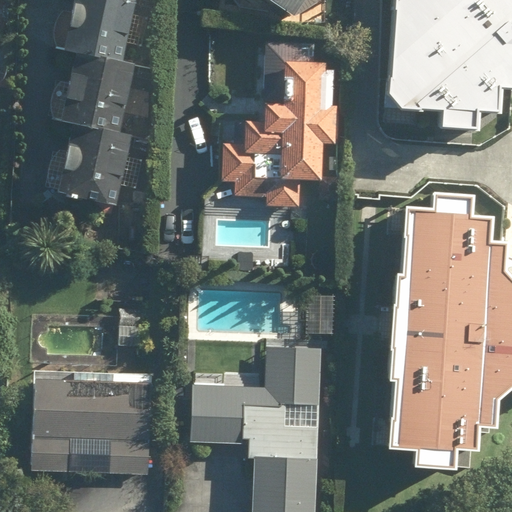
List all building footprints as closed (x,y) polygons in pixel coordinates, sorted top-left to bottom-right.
[(72,0),(58,51),(122,62),(135,0),(72,0)] [(264,0),(290,16),(299,0),(264,0)] [(511,0),(385,0),(380,94),(393,108),(434,108),(434,129),(470,131),(472,112),(493,113),(491,90),(510,90),(511,62),(511,61),(511,0)] [(312,62),(313,44),(265,41),(260,120),(237,119),(236,145),(221,144),(218,181),(234,182),(233,196),(266,198),(265,205),(300,207),(301,181),(317,182),(319,144),(332,145),(335,109),(329,109),(331,71),(317,70),(318,62),(312,62)] [(128,65),(71,58),(57,122),(120,130),(128,65)] [(129,136),(67,129),(56,190),(114,201),(129,136)] [(66,197),(26,188),(24,210),(65,215),(66,197)] [(426,211),(400,209),(395,278),(388,277),(382,348),(386,349),(383,379),(388,380),(385,443),(409,448),(408,467),(445,470),(447,450),(467,451),(469,426),(485,427),(487,401),(503,388),(511,389),(511,284),(508,284),(498,270),(501,244),(483,244),(485,218),(464,218),(466,198),(426,195),(426,211)] [(62,238),(62,257),(99,256),(99,238),(62,238)] [(100,267),(98,301),(150,304),(153,254),(108,252),(107,268),(100,267)] [(263,389),(189,385),(186,441),(246,445),(247,456),(254,456),(251,511),(312,511),(319,344),(266,342),(263,389)] [(65,470),(67,437),(113,439),(111,473),(149,474),(153,372),(33,367),(29,469),(65,470)]
